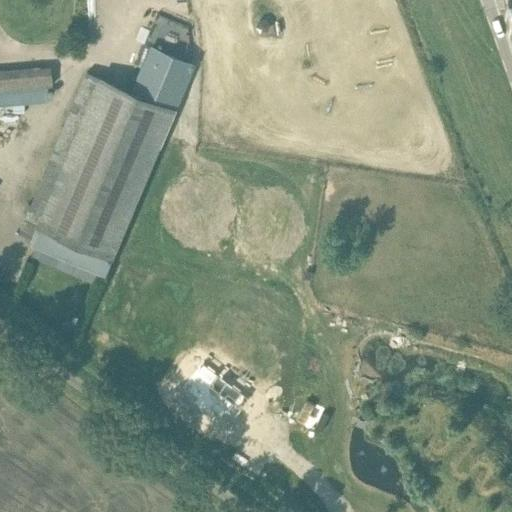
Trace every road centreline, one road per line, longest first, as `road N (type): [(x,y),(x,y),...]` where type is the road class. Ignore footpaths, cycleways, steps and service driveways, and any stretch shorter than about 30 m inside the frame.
road 1 (unclassified): [(246,511),(0,325)]
road 2 (unknown): [(123,0),(1,176)]
